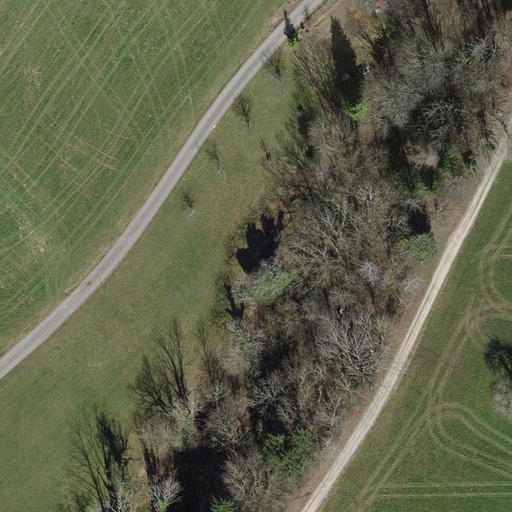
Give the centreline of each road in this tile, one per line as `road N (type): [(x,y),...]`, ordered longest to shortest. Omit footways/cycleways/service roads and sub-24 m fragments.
road 1 (unclassified): [(0,375),(52,331),(135,238),(212,130),(323,0)]
road 2 (track): [(311,511),(394,378),(511,142)]
